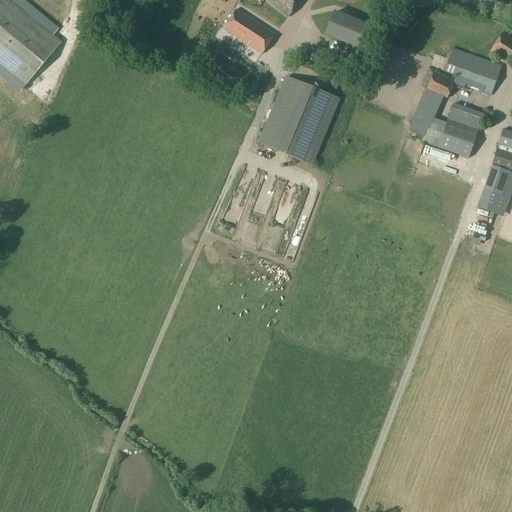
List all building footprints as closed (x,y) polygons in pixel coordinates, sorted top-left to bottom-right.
[(0,0),(0,63),(23,83),(57,41),(7,0),(0,0)] [(287,17),(300,0),(265,0),(266,0),(287,17)] [(235,10),(223,30),(261,54),(274,35),(235,10)] [(333,10),(323,33),(351,44),(361,21),(333,10)] [(507,59),(511,52),(511,44),(502,38),(495,49),(507,59)] [(491,91),(498,71),(451,54),(445,73),(491,91)] [(422,86),(426,88),(443,96),(446,97),(453,80),(430,69),(422,86)] [(338,101),(285,78),(258,145),(312,167),(338,101)] [(455,86),(453,91),(464,95),(466,90),(455,86)] [(430,123),(443,96),(426,88),(414,116),(430,123)] [(482,115),(453,104),(447,121),(477,132),(482,115)] [(476,139),(445,128),(438,147),(468,158),(476,139)] [(511,155),(511,132),(503,130),(497,150),(511,155)] [(506,178),(511,161),(511,155),(497,150),(489,173),(506,178)] [(468,227),(466,231),(475,236),(478,232),(468,227)] [(266,245),(275,247),(278,234),(269,232),(266,245)]
